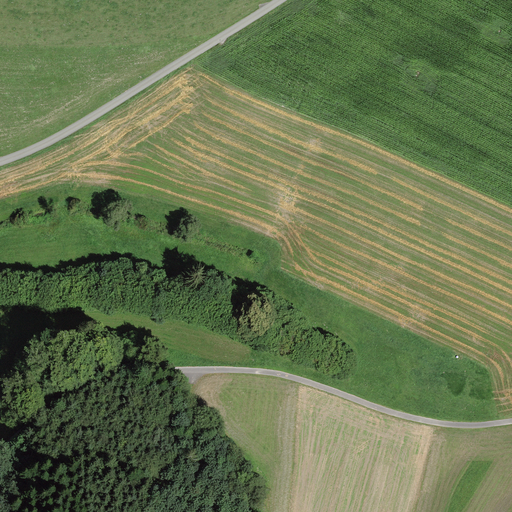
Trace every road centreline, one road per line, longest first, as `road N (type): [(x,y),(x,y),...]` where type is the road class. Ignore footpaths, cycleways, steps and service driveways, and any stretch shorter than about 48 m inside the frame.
road 1 (track): [(0,450),(73,387),(169,370),(298,380),(441,425),(511,422)]
road 2 (residential): [(280,0),(36,149),(0,161)]
